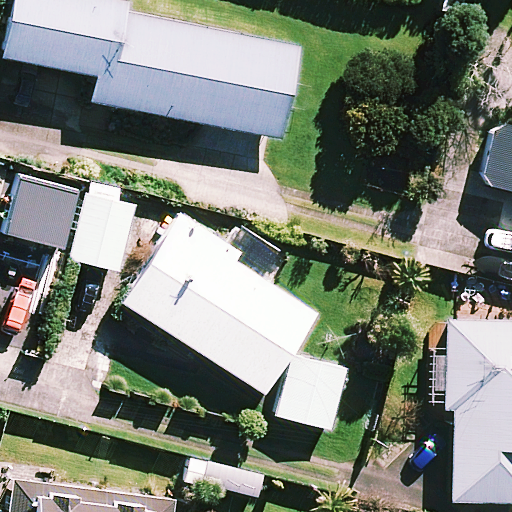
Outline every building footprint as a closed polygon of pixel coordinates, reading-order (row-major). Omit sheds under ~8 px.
[(119,0),(0,0),(0,55),(86,72),(80,98),(271,136),(289,45),(117,11),(119,0)] [(461,26),(463,0),(434,0),(432,23),(461,26)] [(511,189),(511,127),(484,123),(476,184),(511,189)] [(127,205),(78,193),(62,256),(111,268),(127,205)] [(230,250),(168,210),(111,298),(254,389),(304,310),(224,259),(230,250)] [(511,318),(425,315),(421,398),(444,398),(440,497),(511,499),(511,318)] [(339,368),(286,352),(269,411),(322,427),(339,368)] [(169,453),(128,441),(120,469),(161,481),(169,453)] [(255,473),(182,457),(178,478),(250,494),(255,473)] [(163,511),(165,496),(3,477),(0,507),(0,511),(163,511)]
